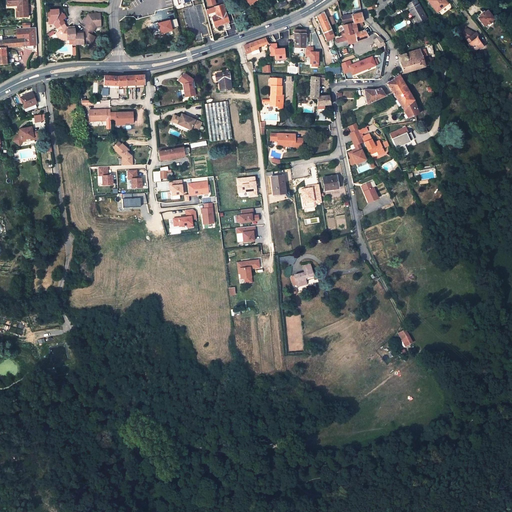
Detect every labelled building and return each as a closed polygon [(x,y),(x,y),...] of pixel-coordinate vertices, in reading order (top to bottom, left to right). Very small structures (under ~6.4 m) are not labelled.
[(6,0),(7,7),(17,6),(18,10),(18,12),(20,12),(20,18),(28,17),(27,1),(27,0),(6,0)] [(376,8),(372,0),(368,0),(366,1),(368,10),(376,8)] [(409,10),(413,18),(416,17),(419,23),(427,19),(416,0),(414,1),(409,4),(407,5),(410,10),(409,10)] [(427,0),(436,12),(447,4),(444,0),(427,0)] [(228,22),(223,4),(214,7),(216,15),(218,14),(218,15),(217,16),(212,17),(215,26),(228,22)] [(487,29),(496,21),(487,8),(485,10),(483,12),(481,14),(481,13),(480,14),(477,17),(487,29)] [(61,11),(48,12),(49,22),(52,22),(54,22),(56,24),(55,25),(57,28),(60,26),(63,24),(61,21),(62,20),(66,17),(63,13),(63,14),(61,11)] [(326,17),(323,11),(315,16),(326,40),(332,38),(335,37),(330,25),(326,17)] [(353,23),(356,22),(357,27),(363,26),(361,21),(363,21),(361,13),(356,14),(351,15),(341,17),(342,22),(352,19),(353,23)] [(100,14),(88,14),(86,18),(85,17),(83,22),(86,23),(88,25),(87,28),(93,31),(95,28),(94,27),(94,25),(101,25),(100,14)] [(346,37),(347,39),(347,40),(347,41),(348,44),(368,36),(364,30),(358,32),(357,27),(356,22),(353,23),(343,25),(344,30),(346,35),(346,37)] [(61,39),(73,39),(74,39),(74,34),(71,34),(71,29),(66,29),(65,28),(66,27),(64,23),(63,24),(60,26),(57,28),(60,31),(58,32),(61,35),(59,36),(61,39)] [(90,39),(92,35),(91,35),(93,31),(87,28),(86,27),(84,31),(85,32),(84,33),(79,33),(79,39),(77,39),(77,44),(90,44),(92,40),(90,39)] [(0,36),(0,64),(7,64),(6,47),(26,46),(33,46),(37,45),(36,28),(30,28),(23,29),(24,35),(24,38),(7,40),(7,38),(4,38),(4,40),(2,40),(2,36),(0,36)] [(466,40),(469,43),(467,44),(473,52),(478,48),(479,49),(483,46),(477,38),(479,37),(475,32),(474,33),(465,28),(461,37),(466,40)] [(294,30),(294,47),(305,47),(305,30),(294,30)] [(383,41),(379,36),(373,40),(375,43),(373,44),(375,47),(377,45),(383,41)] [(263,39),(244,45),(246,53),(251,52),(252,54),(259,52),(257,46),(267,43),(266,40),(268,40),(267,37),(263,39)] [(277,61),(287,60),(286,48),(278,49),(278,43),(270,44),(270,56),(277,56),(277,61)] [(433,54),(431,44),(424,44),(425,49),(426,54),(426,55),(433,54)] [(425,58),(423,59),(422,56),(426,54),(425,49),(420,50),(419,48),(398,56),(403,73),(424,66),(428,64),(427,57),(426,57),(425,57),(425,58)] [(351,60),(341,63),(344,74),(351,72),(352,74),(377,67),(374,57),(352,63),(351,60)] [(325,75),(340,73),(339,65),(325,67),(325,75)] [(231,89),(229,72),(215,74),(216,81),(219,81),(220,91),(225,90),(231,89)] [(134,75),(135,85),(144,84),(144,74),(134,75)] [(185,97),(195,95),(194,90),(192,88),(191,82),(193,79),(183,74),(182,77),(181,76),(178,81),(183,84),(184,84),(185,90),(184,90),(185,97)] [(118,76),(105,75),(104,78),(104,84),(118,85),(118,76)] [(118,76),(118,85),(118,88),(126,88),(126,85),(126,75),(118,76)] [(135,85),(134,75),(126,75),(126,85),(126,88),(135,87),(135,85)] [(400,75),(387,83),(392,92),(405,84),(400,75)] [(328,78),(311,76),(309,98),(317,99),(316,111),(323,110),(323,105),(330,104),(329,95),(318,96),(318,83),(329,84),(329,82),(328,78)] [(279,97),(280,95),(281,95),(281,86),(280,86),(281,79),(270,78),(270,85),(271,85),(270,100),(270,102),(272,102),(271,106),(278,106),(278,104),(282,105),(283,97),(279,97)] [(32,93),(45,92),(44,86),(40,83),(32,86),(32,93)] [(392,92),(403,110),(413,99),(409,92),(405,84),(392,92)] [(364,89),(367,103),(378,98),(382,97),(385,96),(380,88),(375,90),(364,89)] [(32,92),(20,97),(26,112),(36,107),(35,104),(37,103),(32,92)] [(407,117),(415,114),(418,113),(413,99),(403,110),(407,117)] [(205,104),(210,141),(232,139),(227,101),(205,104)] [(89,121),(111,120),(110,113),(110,111),(106,112),(106,110),(99,111),(98,110),(89,110),(89,121)] [(132,112),(110,113),(111,120),(116,120),(116,122),(122,121),(122,124),(130,124),(130,123),(133,123),(132,112)] [(201,122),(182,114),(180,118),(174,115),(171,121),(177,124),(191,129),(192,127),(198,130),(201,122)] [(349,160),(351,165),(367,160),(360,144),(363,142),(358,129),(356,124),(349,126),(351,132),(350,133),(355,149),(348,152),(350,159),(349,160)] [(22,130),(20,131),(14,141),(20,145),(22,141),(27,140),(27,138),(34,137),(32,126),(22,128),(22,130)] [(389,133),(396,147),(400,157),(408,153),(405,145),(410,142),(415,140),(412,132),(409,134),(409,132),(406,126),(389,133)] [(295,134),(278,134),(270,133),(270,141),(273,141),(273,140),(277,140),(277,143),(294,143),(294,147),(294,148),(302,148),(302,138),(295,138),(295,134)] [(377,145),(375,142),(373,143),(369,134),(362,137),(366,146),(370,154),(377,151),(378,154),(384,152),(380,144),(377,145)] [(182,143),(157,148),(160,160),(186,155),(186,154),(186,153),(184,153),(182,143)] [(115,151),(121,157),(122,161),(124,161),(124,165),(131,165),(131,155),(129,155),(127,152),(129,150),(122,144),(115,151)] [(103,184),(114,184),(114,173),(109,173),(108,166),(99,167),(99,175),(103,175),(103,184)] [(132,179),(133,188),(144,187),(143,176),(138,177),(138,169),(128,170),(128,179),(132,179)] [(159,171),(160,179),(167,178),(166,173),(171,172),(171,170),(168,171),(166,171),(161,171),(160,171),(159,171)] [(271,177),(273,194),(283,193),(281,182),(284,181),(284,175),(271,177)] [(338,188),(336,175),(322,177),(325,190),(338,188)] [(237,178),(238,192),(250,191),(250,195),(257,195),(256,177),(237,178)] [(181,180),(169,181),(170,186),(171,186),(172,190),(173,195),(183,194),(181,180)] [(207,182),(187,184),(189,195),(208,193),(207,182)] [(378,198),(373,188),(372,188),(369,182),(363,185),(366,191),(364,192),(366,197),(368,202),(377,198),(378,198)] [(306,188),(300,189),(303,210),(316,207),(316,204),(322,203),(319,184),(305,186),(306,188)] [(202,208),(203,224),(215,223),(214,202),(204,203),(205,208),(202,208)] [(241,215),(238,215),(239,222),(258,220),(257,215),(253,215),(252,208),(241,210),(241,215)] [(186,216),(173,217),(173,227),(194,226),(194,219),(197,218),(196,209),(185,209),(186,216)] [(244,232),(244,241),(256,240),(255,226),(236,227),(236,233),(244,232)] [(294,255),(281,257),(282,265),(296,262),(294,255)] [(244,278),(245,283),(251,282),(250,269),(259,267),(258,260),(243,262),(243,268),(239,268),(240,273),(240,278),(244,278)] [(297,286),(307,284),(306,280),(313,277),(310,264),(302,266),(304,272),(294,275),(295,276),(297,284),(297,286)] [(405,328),(396,332),(403,346),(412,342),(405,328)]
